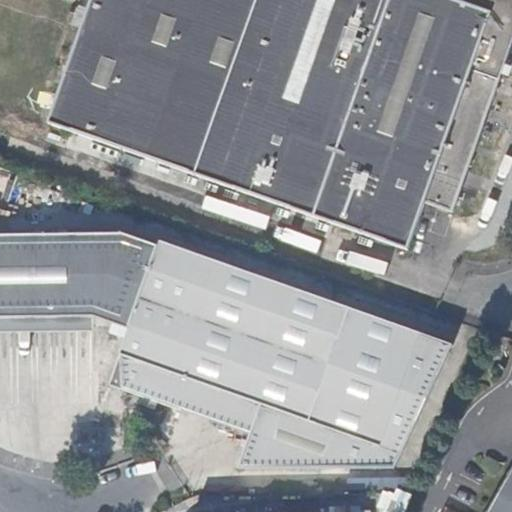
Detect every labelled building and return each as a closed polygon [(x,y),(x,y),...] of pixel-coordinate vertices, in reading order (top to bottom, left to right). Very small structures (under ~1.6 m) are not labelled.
[(511,0),(89,0),(47,124),(408,251),(424,203),(453,214),(511,35),(511,0)] [(106,322),(120,283),(135,239),(122,235),(0,235),(0,319),(94,319),(106,322)] [(129,330),(158,247),(135,239),(120,283),(106,322),(129,330)] [(394,469),(453,345),(159,241),(158,247),(129,330),(120,353),(116,409),(125,412),(152,421),(173,430),(192,381),(262,406),(244,456),(239,470),(394,469)] [(244,456),(262,406),(192,381),(173,430),(244,456)] [(152,421),(125,412),(122,421),(149,430),(152,421)] [(238,488),(238,475),(208,474),(207,487),(238,488)] [(511,511),(511,474),(489,511),(511,511)]
